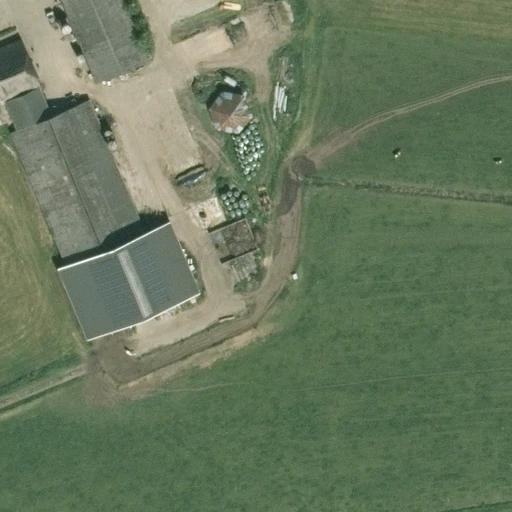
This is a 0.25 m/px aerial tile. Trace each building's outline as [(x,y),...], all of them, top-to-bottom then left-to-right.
[(28,0),(0,0),(0,21),(32,8),(28,0)] [(122,0),(61,0),(95,82),(147,60),(122,0)] [(0,104),(9,101),(39,88),(41,87),(21,39),(0,47),(0,104)] [(145,61),(182,159),(204,150),(167,53),(145,61)] [(221,97),(230,97),(230,114),(250,114),(250,87),(240,87),(240,72),(221,72),(221,97)] [(51,116),(39,88),(9,101),(21,128),(11,132),(67,265),(60,267),(89,336),(195,291),(167,223),(144,232),(89,100),(51,116)] [(262,171),(249,178),(255,188),(268,181),(262,171)] [(221,243),(261,233),(253,201),(213,212),(221,243)]
